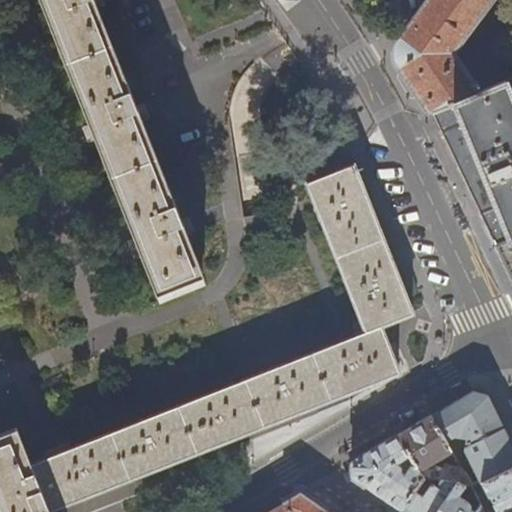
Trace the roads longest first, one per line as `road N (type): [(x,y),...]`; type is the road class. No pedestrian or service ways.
road 1 (residential): [(501,350),(361,61),(319,0)]
road 2 (residential): [(501,350),(447,371),(300,460)]
